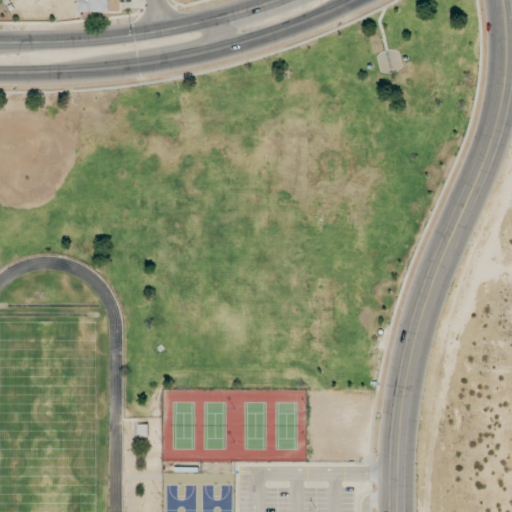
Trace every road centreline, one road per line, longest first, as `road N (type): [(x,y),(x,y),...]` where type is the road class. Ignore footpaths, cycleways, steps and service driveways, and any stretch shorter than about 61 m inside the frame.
road 1 (tertiary): [(504,0),(503,104),(408,375),(398,511)]
road 2 (secondary): [(0,76),(174,62),(355,0)]
road 3 (secondary): [(280,0),(163,31),(0,44)]
